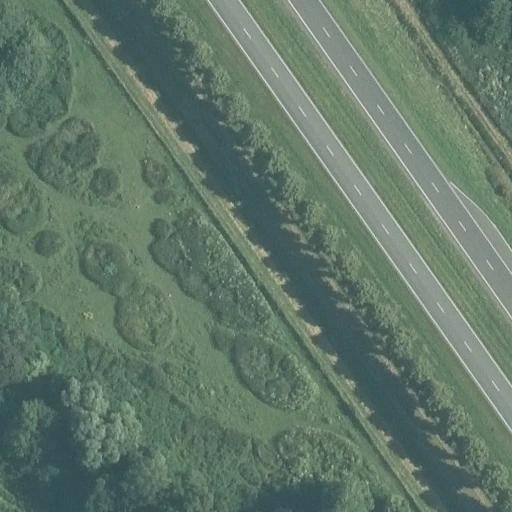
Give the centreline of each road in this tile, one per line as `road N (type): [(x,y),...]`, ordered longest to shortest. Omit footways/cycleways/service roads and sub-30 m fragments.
road 1 (trunk): [(217,0),(511,417)]
road 2 (trunk): [(511,300),(299,0)]
